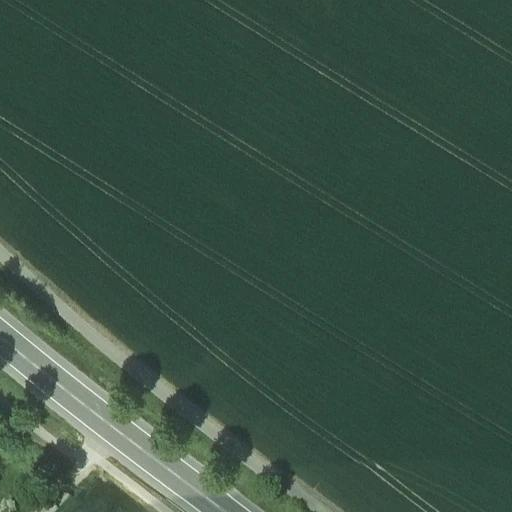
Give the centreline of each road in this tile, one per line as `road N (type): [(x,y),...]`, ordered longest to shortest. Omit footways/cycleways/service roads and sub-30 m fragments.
road 1 (track): [(0,256),(318,511)]
road 2 (primary): [(223,511),(0,337)]
